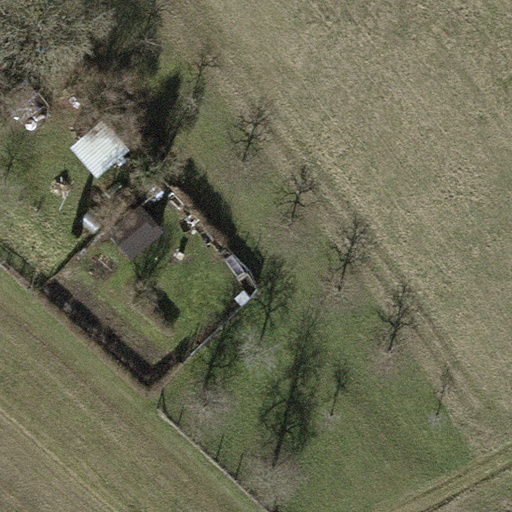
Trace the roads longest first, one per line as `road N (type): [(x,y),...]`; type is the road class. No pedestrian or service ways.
road 1 (track): [(0,243),(299,511)]
road 2 (track): [(403,511),(511,455)]
